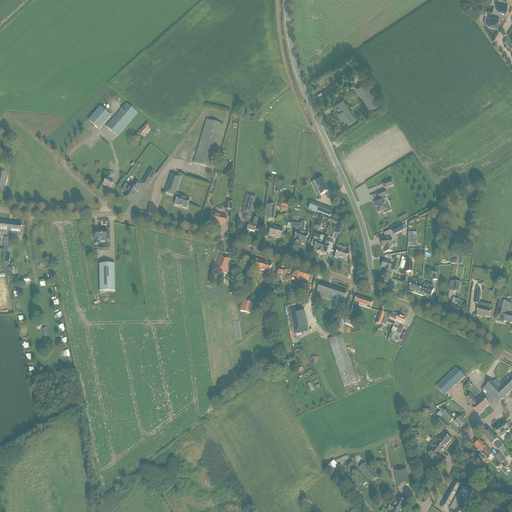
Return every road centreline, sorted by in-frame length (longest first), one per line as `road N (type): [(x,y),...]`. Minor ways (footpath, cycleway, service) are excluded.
road 1 (unclassified): [(373,291),(127,217),(0,209)]
road 2 (unclassified): [(373,291),(360,220),(299,76),(289,0)]
road 3 (unclassified): [(511,359),(373,291)]
road 4 (unclassified): [(423,511),(469,436),(511,401)]
